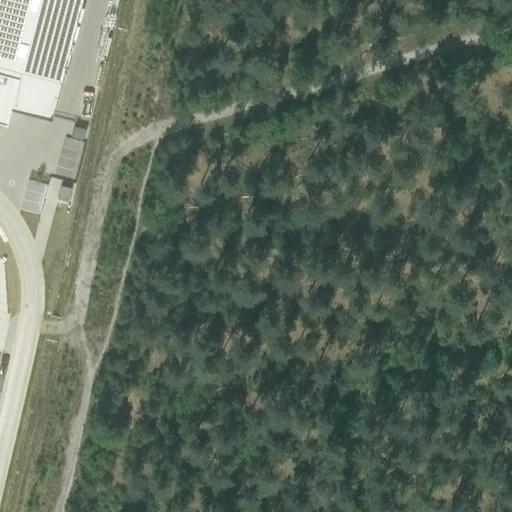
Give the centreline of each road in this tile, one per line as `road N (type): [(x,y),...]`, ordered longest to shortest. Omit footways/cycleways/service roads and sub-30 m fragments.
road 1 (track): [(25,324),(70,335),(103,171),(125,140),(511,27)]
road 2 (unclassified): [(0,436),(29,292),(27,263),(0,211)]
road 3 (track): [(70,335),(90,364),(56,511)]
